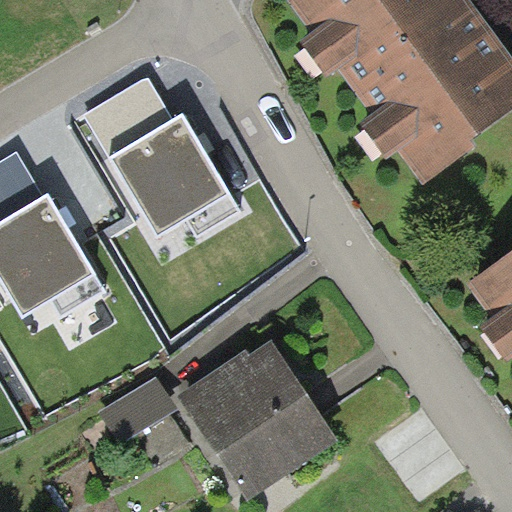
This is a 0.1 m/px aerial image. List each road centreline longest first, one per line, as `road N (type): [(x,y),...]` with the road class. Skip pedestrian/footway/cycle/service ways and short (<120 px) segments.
road 1 (residential): [(197,0),(345,254),(511,469)]
road 2 (residential): [(0,116),(197,0)]
